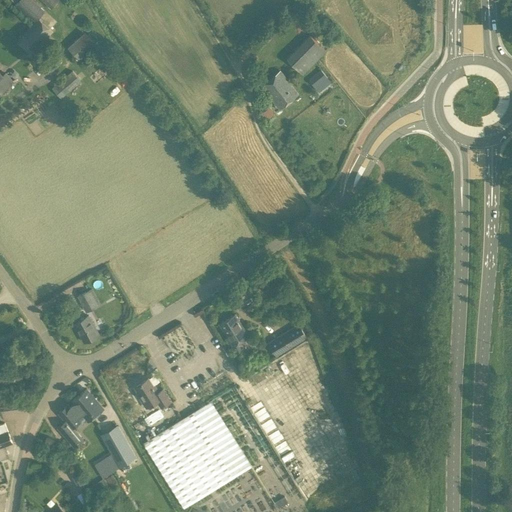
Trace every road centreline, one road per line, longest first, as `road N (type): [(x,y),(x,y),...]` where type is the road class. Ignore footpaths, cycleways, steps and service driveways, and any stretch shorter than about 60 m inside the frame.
road 1 (unclassified): [(356,176),(333,207),(112,351),(68,371)]
road 2 (primary): [(477,511),(491,192)]
road 3 (primary): [(461,192),(452,511)]
road 4 (track): [(320,214),(262,137),(246,84),(192,0)]
road 5 (unclassified): [(13,511),(25,441),(68,371)]
road 6 (unclassified): [(68,371),(0,271)]
